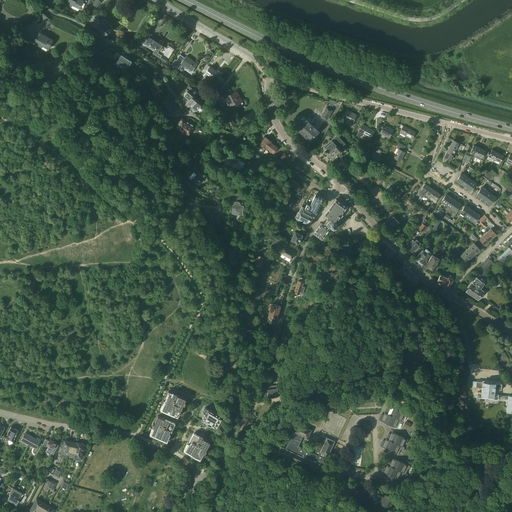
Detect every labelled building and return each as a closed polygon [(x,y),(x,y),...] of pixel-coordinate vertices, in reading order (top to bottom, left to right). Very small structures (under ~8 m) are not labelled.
[(79,9),(83,1),(80,0),(69,0),(68,3),(79,9)] [(97,20),(94,17),(92,20),(95,23),(93,25),(106,36),(108,33),(109,34),(111,31),(110,30),(106,27),(106,24),(104,22),(101,22),(97,19),(97,20)] [(40,32),(33,42),(42,48),(43,46),(48,49),(53,40),(41,33),(40,32)] [(150,38),(149,37),(146,42),(147,43),(159,51),(159,50),(163,53),(162,55),(167,59),(173,49),(168,45),(166,48),(162,45),(150,38)] [(116,64),(115,65),(125,72),(126,71),(127,69),(132,61),(121,55),(121,56),(119,54),(117,58),(119,59),(116,63),(117,63),(116,64)] [(175,59),(171,65),(177,70),(181,65),(184,68),(185,66),(192,71),(197,64),(186,56),(185,58),(180,54),(176,60),(175,59)] [(216,72),(210,67),(203,75),(207,78),(209,75),(216,81),(221,74),(217,71),(216,72)] [(187,92),(184,95),(190,100),(187,103),(186,104),(186,105),(188,107),(189,107),(190,106),(191,107),(197,100),(194,98),(195,97),(198,93),(189,86),(188,87),(188,88),(187,92)] [(152,87),(148,90),(150,92),(151,92),(156,98),(163,92),(158,87),(155,90),(154,89),(153,89),(152,87)] [(243,102),(237,92),(230,97),(229,95),(224,98),(231,109),(243,102)] [(169,101),(166,98),(161,103),(164,106),(164,107),(170,113),(175,108),(169,102),(169,101)] [(195,112),(196,111),(201,104),(200,103),(201,102),(199,100),(198,101),(197,100),(191,107),(193,108),(192,109),(192,111),(193,112),(195,112)] [(321,117),(327,120),(332,110),(326,107),(321,117)] [(352,123),(357,115),(347,110),(343,118),(352,123)] [(231,114),(225,116),(229,126),(235,124),(231,114)] [(188,136),(194,125),(182,118),(175,129),(188,136)] [(307,120),(298,129),(310,140),(319,131),(312,125),(315,123),(310,118),(307,120)] [(356,136),(360,138),(363,133),(371,138),(375,131),(363,124),(359,131),(356,136)] [(389,138),(394,130),(384,125),(380,133),(389,138)] [(412,139),(416,132),(403,125),(399,132),(412,139)] [(332,159),(344,148),(342,146),(345,143),(337,134),(324,146),(326,148),(323,151),(326,154),(327,153),(332,159)] [(266,148),(270,142),(271,141),(266,137),(265,138),(264,137),(262,140),(263,140),(260,144),(259,143),(260,142),(256,140),(253,143),(251,148),(254,151),(257,146),(264,151),(266,148)] [(460,151),(463,145),(459,143),(453,140),(450,146),(456,149),(460,151)] [(278,147),(277,147),(278,146),(275,144),(274,145),(270,142),(266,148),(273,153),(278,147)] [(371,142),(369,145),(374,151),(377,148),(371,142)] [(369,145),(366,147),(372,153),(374,151),(369,145)] [(399,149),(394,158),(400,161),(405,152),(403,151),(404,149),(398,145),(396,148),(399,149)] [(476,154),(480,148),(474,145),(470,151),(476,154)] [(453,155),(456,149),(450,146),(447,151),(453,155)] [(477,158),(481,160),(485,151),(480,148),(476,154),(475,157),(477,158)] [(493,162),(494,159),(498,153),(492,150),(491,152),(489,151),(487,155),(489,156),(487,159),(493,162)] [(449,163),(450,160),(453,155),(447,151),(444,157),(447,158),(445,161),(449,163)] [(498,153),(494,159),(500,162),(502,163),(504,159),(502,158),(503,156),(498,153)] [(225,157),(224,164),(229,165),(230,164),(233,165),(236,166),(235,167),(241,170),(244,163),(239,160),(239,159),(231,157),(231,158),(225,157)] [(196,174),(194,172),(189,177),(191,180),(195,184),(197,182),(200,185),(204,180),(200,177),(196,174)] [(461,173),(456,180),(461,184),(466,176),(461,173)] [(466,176),(461,184),(466,187),(471,180),(466,176)] [(376,182),(380,185),(384,180),(380,177),(376,182)] [(296,195),(301,187),(300,186),(299,184),(292,179),(288,180),(289,189),(292,190),(291,191),(296,195)] [(471,180),(466,187),(471,190),(476,183),(471,180)] [(421,189),(419,192),(420,194),(421,195),(420,196),(418,200),(420,201),(424,195),(430,187),(425,183),(421,189)] [(429,199),(435,191),(430,187),(424,195),(429,199)] [(481,187),(476,194),(481,198),(486,190),(481,187)] [(486,190),(481,198),(486,201),(491,194),(486,190)] [(436,203),(438,199),(437,199),(440,194),(435,191),(429,199),(436,203)] [(307,203),(305,207),(308,208),(308,209),(317,213),(324,198),(316,194),(310,205),(307,203)] [(444,197),(441,201),(446,205),(451,197),(446,194),(444,197)] [(491,194),(486,201),(491,204),(496,197),(491,194)] [(451,197),(446,205),(451,208),(456,201),(451,197)] [(345,210),(347,207),(336,199),(334,202),(324,215),(327,218),(327,219),(324,225),(321,223),(314,234),(322,240),(330,229),(329,229),(330,227),(333,229),(335,228),(337,226),(337,224),(335,223),(338,219),(340,220),(344,215),(342,214),(344,210),(345,210)] [(240,206),(240,204),(240,203),(239,202),(237,201),(236,202),(235,202),(234,203),(233,205),(232,213),(233,214),(242,215),(243,206),(240,206)] [(425,205),(424,206),(430,211),(432,209),(427,206),(430,203),(427,201),(425,205)] [(456,201),(451,208),(455,211),(461,204),(456,201)] [(465,205),(460,212),(465,216),(470,208),(465,205)] [(305,207),(303,206),(300,213),(313,219),(317,213),(308,209),(308,208),(305,207)] [(470,208),(465,216),(470,219),(475,212),(470,208)] [(287,212),(281,209),(279,213),(293,220),(295,215),(288,211),(287,212)] [(422,222),(428,213),(424,210),(418,219),(422,222)] [(475,212),(470,219),(474,222),(480,215),(475,212)] [(209,216),(207,220),(208,221),(211,223),(212,221),(211,221),(215,215),(212,213),(210,216),(209,216)] [(310,226),(313,219),(300,213),(297,219),(310,226)] [(399,223),(393,216),(390,219),(390,218),(385,223),(391,230),(399,223)] [(422,232),(427,226),(424,224),(426,222),(424,220),(422,223),(418,229),(422,232)] [(488,226),(484,229),(487,232),(492,238),(496,234),(488,226)] [(298,244),(302,235),(295,231),(291,240),(292,240),(290,243),(296,246),(298,243),(298,244)] [(474,240),(477,238),(471,231),(468,234),(474,240)] [(488,241),(492,238),(487,232),(483,236),(488,241)] [(483,236),(479,239),(484,245),(488,241),(483,236)] [(411,243),(408,247),(412,252),(413,251),(415,253),(420,248),(419,247),(420,246),(419,245),(418,245),(420,243),(416,239),(414,241),(414,240),(414,241),(413,239),(410,242),(411,243)] [(471,245),(467,249),(473,255),(480,249),(474,243),(471,245)] [(295,253),(285,247),(284,249),(282,248),(280,251),(282,252),(281,253),(282,254),(280,257),(289,262),(291,259),(292,259),(295,253)] [(499,257),(498,257),(502,261),(511,251),(511,250),(509,247),(508,248),(499,257)] [(388,248),(383,253),(387,257),(386,258),(387,259),(388,260),(394,254),(392,252),(390,250),(388,248)] [(431,252),(426,248),(424,250),(423,249),(417,256),(417,257),(420,260),(423,263),(422,264),(425,266),(426,266),(427,263),(426,261),(427,259),(430,255),(429,255),(431,252)] [(467,249),(460,255),(466,262),(473,255),(467,249)] [(427,263),(426,266),(433,270),(434,268),(438,270),(443,261),(439,259),(440,259),(438,258),(439,256),(439,254),(437,252),(435,253),(434,255),(432,254),(427,263)] [(254,265),(253,269),(258,270),(259,266),(261,267),(264,257),(256,255),(254,265)] [(485,270),(493,262),(490,259),(492,258),(490,255),(480,264),(485,270)] [(233,257),(229,258),(229,260),(231,266),(238,264),(237,258),(233,259),(233,257)] [(404,280),(407,278),(412,272),(406,266),(398,274),(404,280)] [(413,288),(420,280),(412,272),(407,278),(409,280),(405,284),(410,289),(412,287),(413,288)] [(440,275),(437,281),(443,283),(443,284),(445,285),(444,287),(448,289),(449,289),(453,279),(454,277),(450,275),(449,277),(441,273),(440,275)] [(298,280),(294,292),(300,294),(300,293),(303,294),(305,287),(302,286),(304,282),(306,283),(307,279),(300,277),(299,280),(298,280)] [(485,280),(481,278),(480,280),(476,278),(467,292),(478,299),(483,291),(480,288),(484,283),(483,283),(485,280)] [(268,316),(267,320),(269,324),(271,324),(273,318),(277,319),(280,306),(272,304),(270,312),(268,316)] [(249,338),(251,334),(250,334),(251,331),(246,329),(245,332),(243,336),(249,338)] [(472,380),(471,386),(476,387),(482,388),(481,392),(477,392),(477,397),(481,398),(486,399),(486,396),(489,396),(489,399),(493,400),(493,399),(494,399),(498,399),(498,394),(494,394),(495,389),(501,390),(502,384),(496,383),(483,382),(476,381),(472,380)] [(278,396),(278,395),(280,394),(279,390),(278,391),(277,388),(277,385),(272,385),(273,396),(278,396)] [(180,410),(181,408),(185,398),(168,391),(165,396),(164,396),(163,402),(160,409),(177,417),(180,410),(181,411),(182,411),(180,410)] [(397,428),(400,422),(402,423),(405,416),(406,416),(407,414),(407,413),(408,411),(401,408),(400,410),(391,406),(389,409),(387,408),(384,416),(381,414),(379,419),(390,424),(389,427),(393,429),(394,426),(397,428)] [(201,420),(205,422),(210,425),(215,427),(221,415),(207,408),(206,407),(203,408),(202,410),(203,412),(205,413),(201,420)] [(175,423),(169,421),(157,416),(154,424),(153,424),(151,427),(152,427),(149,434),(154,436),(154,438),(158,439),(157,439),(158,440),(158,439),(162,440),(167,442),(170,435),(171,435),(170,434),(175,423)] [(277,453),(276,457),(296,466),(298,463),(324,475),(328,468),(321,465),(326,455),(328,456),(335,441),(327,437),(325,436),(316,454),(299,446),(304,436),(308,438),(312,430),(299,424),(296,431),(296,432),(293,431),(289,440),(290,440),(287,449),(281,446),(277,453)] [(9,440),(10,444),(13,443),(19,430),(12,426),(5,438),(6,439),(6,440),(8,440),(9,440)] [(26,442),(29,443),(33,436),(26,432),(21,441),(25,443),(26,442)] [(188,453),(191,455),(190,456),(191,456),(191,455),(195,458),(195,457),(200,459),(204,452),(205,453),(206,450),(205,449),(210,442),(193,432),(187,443),(186,442),(186,443),(187,443),(183,450),(188,453)] [(395,455),(396,453),(398,454),(401,449),(403,450),(404,447),(402,446),(404,441),(407,442),(409,440),(392,432),(391,435),(389,434),(385,442),(383,441),(381,445),(391,450),(390,453),(395,455)] [(36,438),(33,436),(29,443),(35,446),(33,450),(33,451),(33,452),(33,453),(34,453),(35,453),(36,454),(42,443),(39,442),(41,439),(37,437),(36,438)] [(47,445),(49,446),(47,450),(53,454),(59,445),(56,443),(57,442),(54,440),(55,439),(52,437),(51,439),(50,438),(49,440),(46,438),(42,445),(46,447),(47,445)] [(60,452),(62,452),(62,453),(68,454),(71,442),(65,440),(63,448),(61,448),(60,452)] [(77,443),(71,442),(68,454),(74,456),(73,459),(74,459),(78,442),(77,442),(77,443)] [(84,444),(78,442),(74,459),(80,461),(83,450),(84,449),(85,448),(84,446),(84,444)] [(410,466),(393,458),(392,461),(390,460),(386,468),(384,467),(382,472),(397,479),(398,479),(400,480),(402,475),(404,476),(406,473),(408,468),(409,468),(410,466)] [(11,493),(8,499),(17,504),(20,500),(18,499),(22,493),(12,488),(10,492),(11,493)] [(358,488),(353,498),(361,502),(362,500),(383,509),(384,507),(389,509),(394,498),(391,497),(385,494),(384,497),(365,488),(364,490),(358,488)] [(30,510),(33,511),(36,511),(42,502),(37,499),(30,510)] [(36,511),(44,511),(48,505),(42,502),(36,511)]
